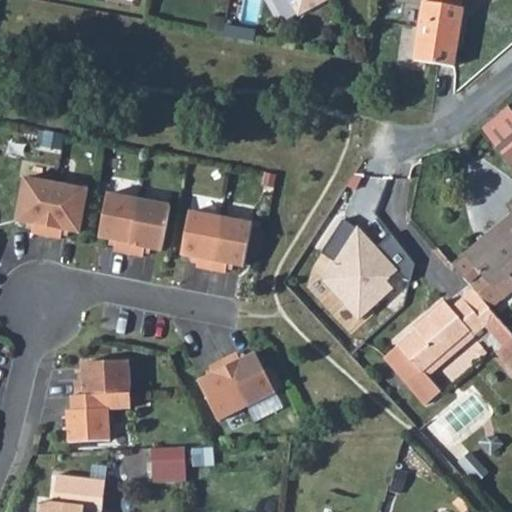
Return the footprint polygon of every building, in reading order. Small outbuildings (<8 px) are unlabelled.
[(423,0),(415,49),(453,55),(462,0),(423,0)] [(511,124),(483,150),(511,182),(511,124)] [(45,241),(55,190),(24,184),(15,227),(30,229),(28,238),(45,241)] [(87,197),(55,190),(45,241),(62,245),(64,236),(78,239),(87,197)] [(126,261),(138,207),(106,200),(98,244),(114,248),(112,258),(126,261)] [(169,213),(138,207),(126,261),(141,264),(143,255),(160,258),(169,213)] [(511,213),(465,252),(455,260),(468,276),(478,267),(492,284),(511,267),(511,213)] [(220,226),(188,219),(180,263),(197,266),(195,274),(210,277),(220,226)] [(243,275),(251,232),(220,226),(210,277),(224,280),(226,272),(243,275)] [(511,267),(492,284),(502,295),(511,286),(511,267)] [(511,325),(482,291),(473,299),(498,325),(511,341),(511,325)] [(485,335),(498,325),(473,299),(463,307),(455,299),(428,324),(430,327),(396,357),(424,389),(438,377),(434,372),(481,331),(485,335)] [(434,372),(438,377),(485,335),(481,331),(434,372)] [(234,359),(221,366),(244,413),(272,398),(253,359),(238,367),(234,359)] [(73,386),(74,402),(101,400),(128,399),(126,366),(80,369),(81,386),(73,386)] [(195,388),(215,427),(244,413),(221,366),(207,373),(211,380),(195,388)] [(67,449),(108,446),(106,414),(101,414),(101,400),(74,402),(70,402),(70,416),(65,417),(67,449)] [(153,444),(153,480),(189,480),(189,444),(153,444)] [(483,475),(493,466),(482,453),(471,462),(483,475)] [(100,511),(101,509),(40,501),(38,511),(100,511)]
